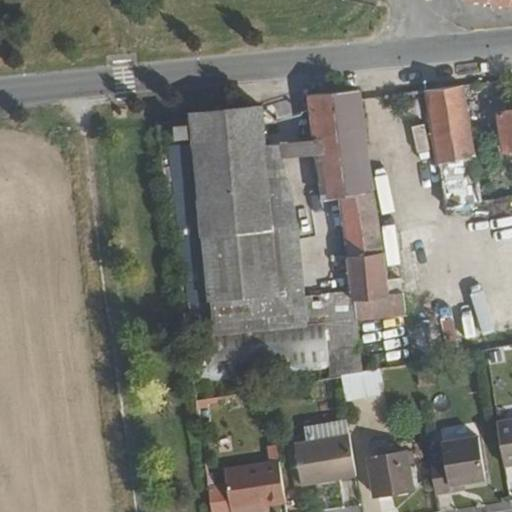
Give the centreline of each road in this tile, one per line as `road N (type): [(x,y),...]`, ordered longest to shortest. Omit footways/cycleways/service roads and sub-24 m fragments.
road 1 (track): [(125,511),(77,84)]
road 2 (tertiary): [(0,94),(425,52)]
